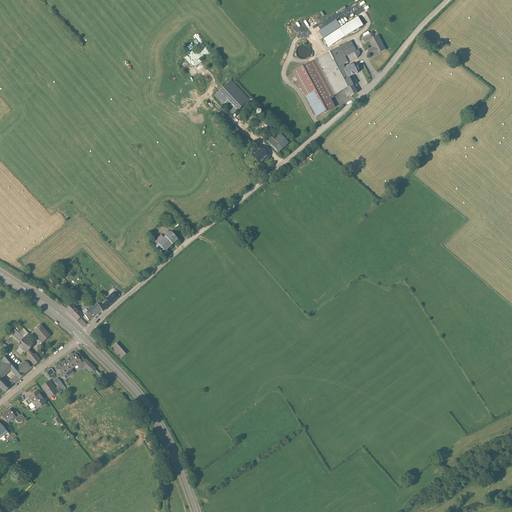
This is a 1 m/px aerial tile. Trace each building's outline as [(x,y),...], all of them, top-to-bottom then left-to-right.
[(325,39),(330,47),(363,26),(358,18),(325,39)] [(364,43),(369,41),(373,39),(370,34),(362,38),(364,43)] [(386,51),(379,36),(373,39),(369,41),(372,49),(374,51),(369,54),(372,59),(386,51)] [(348,64),(357,59),(354,54),(356,52),(350,41),(339,47),(348,64)] [(310,55),(311,53),(310,50),(309,48),(307,47),(305,46),(302,45),(300,46),(298,47),(297,49),(296,52),(296,54),(297,56),(298,58),(300,60),(302,60),(305,60),(307,59),(309,57),(310,55)] [(339,47),(316,60),(336,96),(344,91),(347,98),(357,93),(349,78),(345,71),(343,67),(348,64),(339,47)] [(316,60),(293,72),(305,94),(317,117),(327,111),(335,106),(330,98),(336,96),(316,60)] [(354,65),(345,71),(349,78),(359,73),(354,65)] [(231,80),(213,97),(233,117),(251,100),(231,80)] [(256,120),(250,115),(246,121),(251,125),(256,120)] [(262,118),(252,128),(259,134),(262,131),(264,134),(271,127),(262,118)] [(246,152),(252,146),(226,119),(220,125),(246,152)] [(276,139),(272,135),(266,141),(278,153),(282,150),(287,144),(283,140),(280,136),(276,139)] [(269,156),(260,147),(251,156),(260,166),(269,156)] [(180,229),(176,233),(181,238),(185,234),(180,229)] [(164,239),(154,248),(161,256),(178,241),(170,233),(164,239)] [(154,248),(164,239),(161,236),(151,245),(154,248)] [(107,301),(111,306),(118,300),(117,298),(113,294),(113,293),(106,299),(107,301)] [(83,316),(66,300),(60,306),(77,322),(80,319),(83,316)] [(104,312),(111,306),(107,301),(100,307),(102,310),(104,312)] [(85,310),(92,318),(102,310),(100,307),(97,304),(93,307),(91,305),(88,307),(85,310)] [(82,313),(89,321),(92,318),(85,310),(84,311),(82,313)] [(80,319),(77,322),(83,328),(86,325),(80,319)] [(33,332),(43,345),(52,338),(42,325),(33,332)] [(24,339),(29,334),(22,327),(17,332),(24,339)] [(19,344),(24,339),(17,332),(12,328),(7,333),(19,344)] [(24,353),(27,354),(30,351),(34,345),(27,340),(20,348),(24,353)] [(4,343),(0,347),(0,354),(1,356),(8,347),(4,343)] [(116,344),(111,348),(121,360),(126,355),(116,344)] [(41,361),(36,355),(34,357),(30,351),(27,354),(35,366),(41,361)] [(78,351),(65,362),(71,370),(77,366),(79,369),(84,366),(90,373),(94,370),(78,351)] [(0,375),(4,380),(12,372),(16,376),(19,380),(24,375),(17,367),(7,356),(0,362),(0,375)] [(26,360),(17,367),(24,375),(32,367),(26,360)] [(71,370),(65,362),(55,370),(61,378),(65,375),(68,378),(74,373),(71,370)] [(12,389),(4,380),(0,375),(0,388),(6,394),(12,389)] [(57,379),(54,382),(58,387),(62,392),(65,389),(57,379)] [(48,382),(41,388),(50,399),(57,393),(54,390),(48,382)] [(46,403),(38,392),(30,399),(29,397),(22,402),(26,408),(32,403),(37,409),(46,403)] [(12,414),(8,410),(0,417),(7,424),(13,419),(15,417),(12,414)] [(15,411),(12,414),(15,417),(13,419),(18,425),(25,419),(22,415),(20,416),(15,411)] [(57,418),(52,421),(56,427),(61,423),(57,418)] [(0,436),(2,438),(2,439),(8,434),(0,423),(0,436)]
